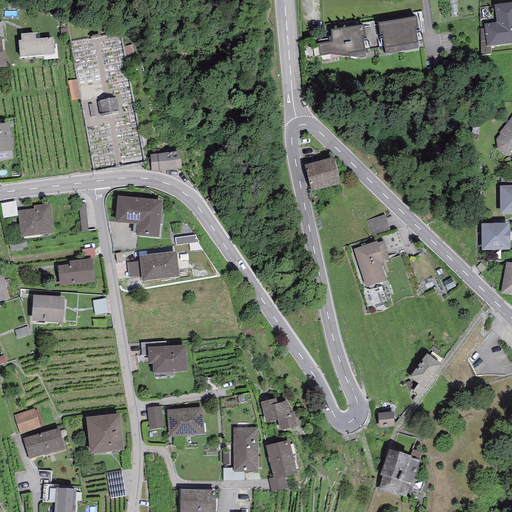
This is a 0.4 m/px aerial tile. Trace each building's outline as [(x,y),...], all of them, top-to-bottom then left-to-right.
[(511,2),(494,5),(496,22),(484,24),(485,28),(487,46),(490,46),(511,43),(511,2)] [(416,28),(418,28),(417,16),(378,23),(379,34),(382,34),(384,48),(385,48),(385,54),(418,48),(417,43),(418,43),(416,28)] [(366,37),(364,25),(331,29),(331,41),(317,44),(319,56),(330,54),(349,56),(360,58),(366,57),(363,37),(366,37)] [(492,54),(490,46),(487,46),(485,28),(480,29),(481,56),(492,54)] [(35,33),(20,34),(21,40),(18,40),(20,57),(54,54),(53,37),(36,39),(35,33)] [(77,79),(67,81),(71,100),(81,98),(77,79)] [(116,98),(99,101),(102,116),(119,114),(116,98)] [(511,154),(511,116),(499,133),(500,134),(496,139),(497,148),(505,155),(511,154)] [(13,150),(8,123),(0,124),(0,161),(13,159),(12,151),(13,150)] [(180,151),(157,154),(159,170),(182,168),(180,151)] [(150,155),(152,171),(159,170),(157,154),(150,155)] [(333,157),(304,165),(311,191),(340,183),(333,157)] [(511,185),(500,186),(500,214),(511,213),(511,185)] [(118,196),(115,222),(137,224),(136,235),(158,237),(162,200),(118,196)] [(16,201),(1,203),(3,218),(18,216),(16,201)] [(34,209),(18,211),(21,237),(54,233),(51,203),(33,205),(34,209)] [(84,204),(78,205),(81,233),(87,232),(84,204)] [(385,215),(367,221),(372,236),(390,230),(385,215)] [(510,223),(481,223),(482,250),(510,250),(510,243),(511,243),(511,229),(510,229),(510,223)] [(195,235),(175,238),(176,245),(199,242),(195,235)] [(11,243),(12,251),(27,249),(26,241),(11,243)] [(353,249),(366,288),(387,281),(381,263),(386,262),(385,260),(389,259),(383,241),(378,243),(377,241),(353,249)] [(94,247),(82,249),(83,258),(95,256),(94,247)] [(142,281),(179,277),(176,251),(139,255),(139,261),(141,276),(142,281)] [(95,282),(92,258),(69,261),(69,264),(57,266),(59,286),(95,282)] [(129,278),(141,276),(139,261),(127,263),(129,278)] [(511,263),(506,262),(500,293),(511,295),(511,263)] [(2,268),(0,268),(0,300),(9,298),(7,288),(14,286),(12,279),(5,280),(2,268)] [(451,278),(443,282),(447,290),(455,286),(451,278)] [(64,297),(33,295),(31,321),(63,323),(64,297)] [(106,298),(92,301),(95,315),(108,312),(106,298)] [(28,326),(14,330),(17,338),(30,335),(28,326)] [(157,347),(157,342),(141,343),(142,355),(147,355),(147,347),(157,347)] [(157,347),(147,347),(147,355),(148,364),(152,364),(153,374),(187,372),(186,345),(157,347)] [(418,365),(433,376),(441,365),(426,354),(418,365)] [(433,376),(418,365),(409,377),(418,383),(424,388),(433,376)] [(419,395),(424,388),(418,383),(413,390),(419,395)] [(298,427),(294,411),(290,412),(287,401),(277,403),(276,398),(260,402),(266,424),(277,421),(280,431),(298,427)] [(161,406),(147,408),(149,429),(163,428),(161,406)] [(167,410),(169,437),(204,434),(202,407),(167,410)] [(35,409),(13,415),(19,433),(40,427),(35,409)] [(393,412),(378,413),(379,428),(395,426),(393,412)] [(120,414),(86,417),(90,454),(124,450),(120,414)] [(258,427),(233,428),(234,468),(234,472),(244,471),(258,471),(258,467),(261,467),(261,457),(258,457),(258,427)] [(58,429),(23,439),(29,459),(64,449),(58,429)] [(289,440),(265,446),(273,478),(274,480),(285,477),(297,474),(289,440)] [(383,475),(378,490),(397,496),(398,494),(406,497),(407,494),(410,494),(420,460),(419,460),(411,458),(412,456),(410,455),(388,449),(380,475),(383,475)] [(412,449),(410,455),(412,456),(411,458),(419,460),(422,452),(412,449)] [(234,468),(223,468),(223,480),(244,480),(244,471),(234,472),(234,468)] [(274,480),(273,478),(268,479),(272,492),(287,488),(285,477),(274,480)] [(74,511),(76,489),(56,488),(54,511),(74,511)] [(215,511),(216,490),(180,490),(179,511),(215,511)]
